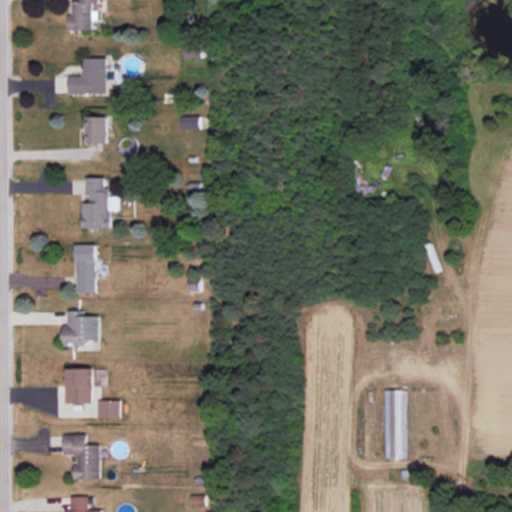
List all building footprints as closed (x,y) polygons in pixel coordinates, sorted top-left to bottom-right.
[(100,0),(81,0),(72,0),(72,29),(94,30),(94,3),(100,3),(100,0)] [(202,45),(186,45),(186,58),(202,58),(202,45)] [(71,93),(109,92),(109,58),(85,58),(86,75),(71,75),(71,93)] [(184,130),(202,129),(202,115),(183,116),(184,130)] [(109,143),(109,116),(88,116),(87,143),(109,143)] [(114,228),(114,210),(121,210),(121,196),(112,196),(112,188),(108,188),(108,177),(88,177),(88,199),(85,199),(85,228),(114,228)] [(78,244),(78,292),(98,292),(99,244),(78,244)] [(102,339),(101,315),(83,316),(83,310),(69,310),(69,324),(66,324),(66,346),(87,346),(87,340),(102,339)] [(68,403),(94,403),(94,368),(68,368),(68,403)] [(405,390),(384,390),(384,458),(406,457),(405,390)] [(122,400),(100,400),(100,417),(122,417),(122,400)] [(89,434),(66,434),(66,455),(77,454),(77,479),(102,478),(102,444),(89,445),(89,434)] [(73,496),(73,509),(69,509),(68,511),(103,511),(103,509),(91,509),(90,496),(73,496)]
